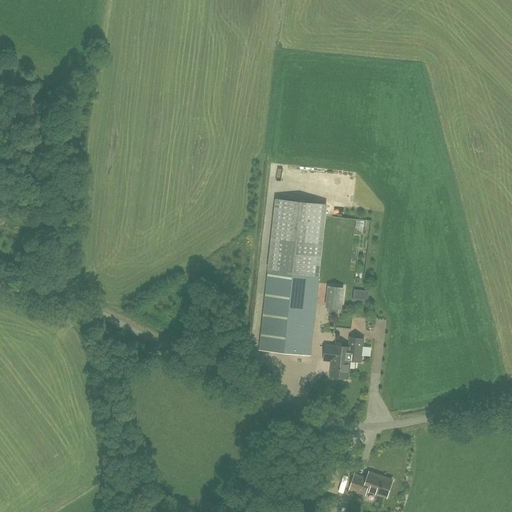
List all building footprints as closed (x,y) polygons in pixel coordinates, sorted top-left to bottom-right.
[(276,199),(259,350),(309,355),(326,205),(276,199)] [(342,288),(329,286),(327,307),(340,308),(342,288)] [(367,301),(368,289),(352,289),(351,301),(367,301)] [(325,345),(324,357),(333,358),(333,362),(331,377),(348,378),(350,360),(361,362),(363,339),(350,338),(349,347),(343,346),(335,345),(335,346),(325,345)] [(367,489),(387,496),(392,481),(383,478),(383,479),(369,474),(367,479),(355,476),(351,488),(365,493),(367,489)] [(318,497),(314,511),(339,511),(342,502),(318,497)]
